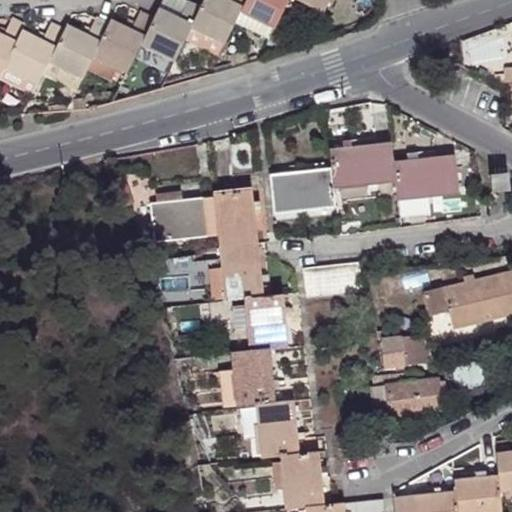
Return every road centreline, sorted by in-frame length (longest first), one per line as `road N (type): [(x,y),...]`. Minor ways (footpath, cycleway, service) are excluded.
road 1 (unclassified): [(0,159),(364,53)]
road 2 (residential): [(511,228),(289,252)]
road 3 (residential): [(364,53),(391,88),(511,154)]
road 4 (residential): [(511,410),(358,490)]
